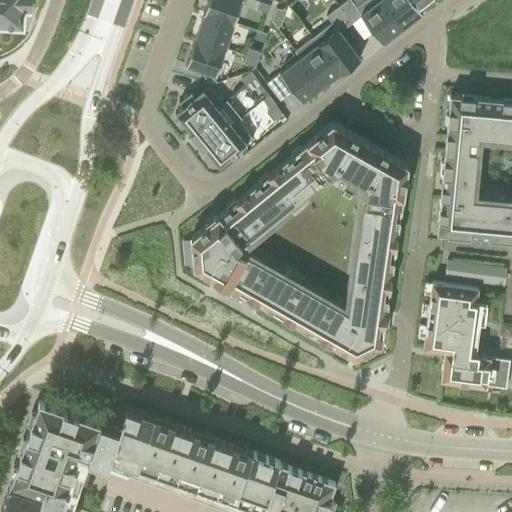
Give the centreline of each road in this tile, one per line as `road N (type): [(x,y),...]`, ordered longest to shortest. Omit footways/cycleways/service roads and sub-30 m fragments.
road 1 (residential): [(378,439),(413,246),(511,255)]
road 2 (residential): [(203,196),(140,119),(179,0)]
road 3 (tertiary): [(378,439),(174,352)]
road 4 (secondary): [(73,201),(102,61),(100,23)]
road 5 (secondary): [(100,23),(13,122),(0,150)]
road 6 (residential): [(203,196),(332,97)]
road 7 (tertiary): [(174,352),(146,325),(46,285)]
road 8 (tertiary): [(37,311),(174,352)]
road 9 (tertiary): [(511,452),(378,439)]
